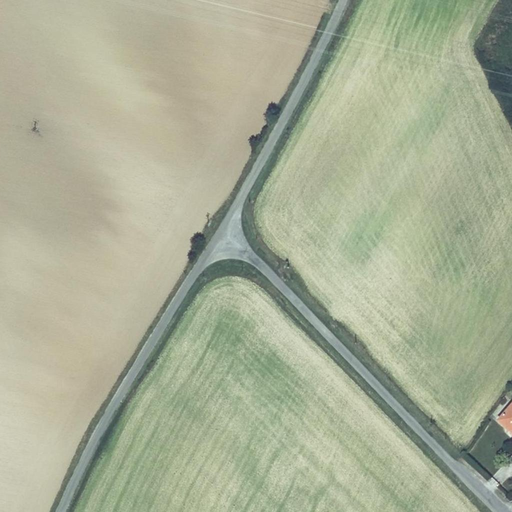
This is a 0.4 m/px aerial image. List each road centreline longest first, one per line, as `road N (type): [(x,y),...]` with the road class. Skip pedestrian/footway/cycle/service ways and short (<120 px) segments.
road 1 (unclassified): [(222,232),(499,511)]
road 2 (tertiary): [(222,232),(108,413),(60,511)]
road 3 (tertiary): [(342,0),(222,232)]
